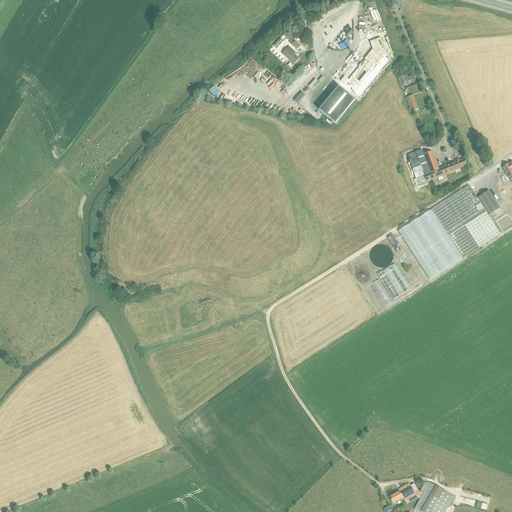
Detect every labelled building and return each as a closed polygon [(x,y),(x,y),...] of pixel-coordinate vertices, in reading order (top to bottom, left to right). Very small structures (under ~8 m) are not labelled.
[(290,43),(297,50),(301,46),(295,41),(294,42),(285,34),(284,35),(291,42),(290,43)] [(282,40),(281,38),(274,46),(276,48),(282,40)] [(282,54),(294,64),(299,58),(295,54),(296,52),(289,46),(282,54)] [(284,64),(270,50),(267,53),(282,67),(284,64)] [(381,60),(386,56),(382,51),(377,55),(381,60)] [(326,74),(344,90),(349,84),(351,86),(361,75),(346,62),(340,68),(335,64),(326,74)] [(257,77),(264,82),(267,78),(260,73),(257,77)] [(398,78),(401,88),(410,84),(406,75),(398,78)] [(315,79),(309,87),(311,89),(318,81),(315,79)] [(209,94),(214,88),(211,85),(206,91),(209,94)] [(338,87),(319,110),(335,124),(355,100),(338,87)] [(226,92),(223,94),(221,91),(219,92),(217,89),(211,93),(213,97),(217,95),(219,98),(221,96),(222,99),(228,95),(226,92)] [(305,95),(302,92),(294,101),(297,104),(305,95)] [(408,108),(410,112),(419,109),(413,95),(406,97),(410,107),(408,108)] [(433,179),(433,181),(438,179),(439,181),(444,179),(443,176),(467,166),(464,158),(460,160),(459,159),(455,161),(455,162),(439,168),(432,151),(424,154),(422,150),(407,155),(418,185),(433,179)] [(511,161),(502,168),(510,180),(511,180),(511,182),(511,161)] [(430,280),(501,234),(469,185),(399,231),(430,280)] [(489,191),(479,197),(490,215),(500,209),(489,191)] [(400,245),(393,235),(388,238),(394,248),(400,245)] [(394,264),(378,275),(394,300),(410,289),(394,264)] [(415,508),(422,511),(445,511),(454,497),(429,482),(428,482),(428,483),(425,482),(421,490),(424,492),(422,495),(418,490),(414,483),(411,486),(409,483),(398,489),(399,491),(389,497),(393,503),(403,498),(407,504),(418,498),(420,500),(415,508)] [(461,498),(459,503),(481,510),(485,498),(473,494),(472,499),(468,498),(467,500),(461,498)]
